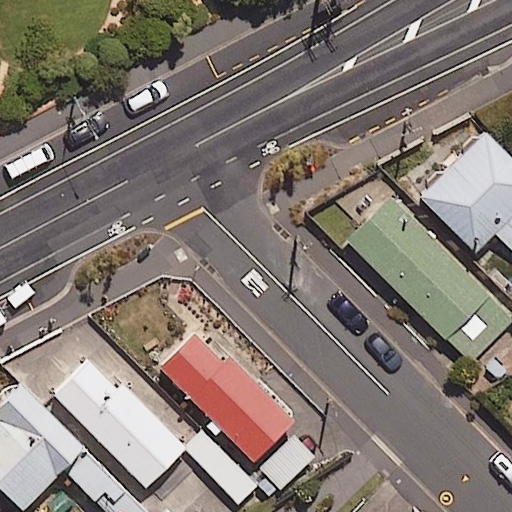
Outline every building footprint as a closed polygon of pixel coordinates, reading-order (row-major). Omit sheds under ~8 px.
[(511,244),(511,153),(480,121),(414,185),(468,241),(487,222),(511,246),(511,244)] [(382,188),(341,229),(469,356),(510,314),(382,188)] [(290,413),(190,312),(146,355),(246,457),(290,413)] [(93,340),(36,395),(74,434),(131,491),(187,436),(93,340)] [(32,475),(53,454),(110,511),(130,511),(141,502),(131,491),(74,434),(36,395),(11,370),(0,380),(0,490),(8,498),(32,475)] [(310,450),(289,428),(256,460),(277,481),(310,450)]
